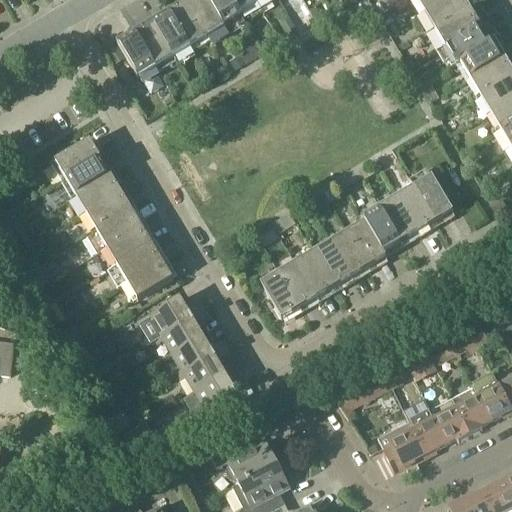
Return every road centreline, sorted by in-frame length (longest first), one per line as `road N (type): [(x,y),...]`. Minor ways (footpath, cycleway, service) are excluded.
road 1 (residential): [(496,234),(263,372),(62,19)]
road 2 (unclassified): [(404,504),(361,497),(313,419)]
road 3 (residential): [(404,504),(511,448)]
